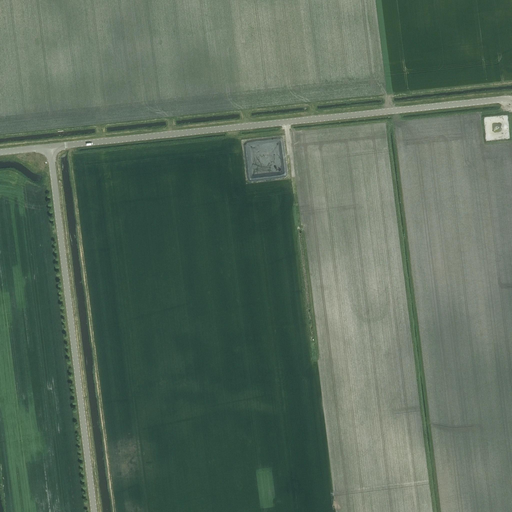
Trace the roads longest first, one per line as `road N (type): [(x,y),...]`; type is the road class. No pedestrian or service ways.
road 1 (unclassified): [(50,148),(511,95)]
road 2 (unclassified): [(50,148),(94,511)]
